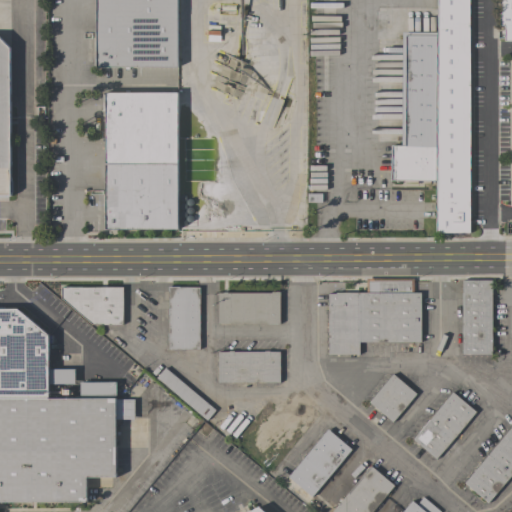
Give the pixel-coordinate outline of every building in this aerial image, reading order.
[(177,0),(177,67),(96,67),(95,0),(177,0)] [(469,0),(469,232),(436,232),(436,0),(469,0)] [(504,26),(501,26),(501,0),(511,0),(511,41),(504,41),(504,26)] [(220,30),(219,30),(219,40),(208,40),(208,26),(220,26),(220,30)] [(391,146),(400,146),(402,32),(436,32),(435,181),(390,180),(391,146)] [(10,195),(0,195),(0,39),(10,49),(10,195)] [(104,93),(177,93),(177,164),(104,164),(104,93)] [(177,164),(177,230),(104,230),(104,164),(177,164)] [(366,292),(366,279),(413,279),(413,293),(420,293),(420,342),(408,342),(408,343),(373,343),(373,342),(359,342),(359,354),(328,354),(328,293),(336,293),(336,292),(366,292)] [(492,354),(462,354),(462,280),(491,280),(492,354)] [(123,287),(123,325),(92,325),(61,298),(61,287),(123,287)] [(199,349),(168,349),(168,341),(168,333),(168,316),(167,316),(167,308),(168,308),(169,291),(167,291),(167,287),(179,287),(199,287),(199,349)] [(218,324),(218,293),(271,293),(271,291),(279,291),(279,323),(218,324)] [(0,398),(0,309),(17,309),(48,335),(48,398),(0,398)] [(216,383),(216,379),(218,379),(218,352),(228,352),(228,351),(233,351),(233,352),(264,352),(264,351),(269,351),(269,352),(279,352),(279,382),(216,383)] [(215,410),(206,420),(156,378),(165,368),(215,410)] [(369,402),(392,374),(416,394),(392,422),(369,402)] [(412,439),(452,392),(476,412),(436,459),(412,439)] [(115,398),(115,400),(134,400),(134,419),(115,419),(115,477),(86,477),(86,502),(0,502),(0,398),(48,398),(115,398)] [(511,426),(511,473),(488,503),(464,483),(511,426)] [(335,436),(336,434),(345,441),(343,443),(351,449),(312,496),(304,506),(280,485),(287,476),(288,477),(297,465),(296,464),(301,458),(302,459),(327,429),(335,436)] [(371,511),(331,511),(370,466),(394,486),(371,511)] [(402,511),(412,501),(417,505),(423,497),(440,511),(402,511)]
